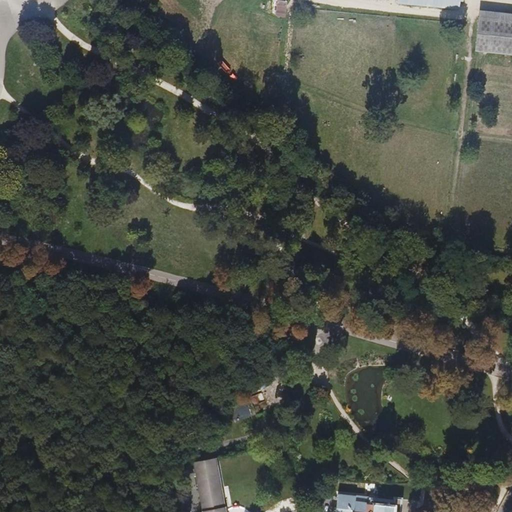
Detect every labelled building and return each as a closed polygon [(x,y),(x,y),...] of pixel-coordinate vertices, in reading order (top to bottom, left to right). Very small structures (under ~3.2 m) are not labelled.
[(274,0),(274,16),(285,16),(286,0),(281,0),(274,0)] [(397,0),(398,2),(458,9),(458,0),(397,0)] [(511,12),(479,10),(478,18),(475,51),(511,54),(511,12)] [(227,511),(218,458),(194,462),(203,511),(227,511)] [(399,511),(402,497),(395,496),(394,500),(338,494),(336,511),(399,511)]
